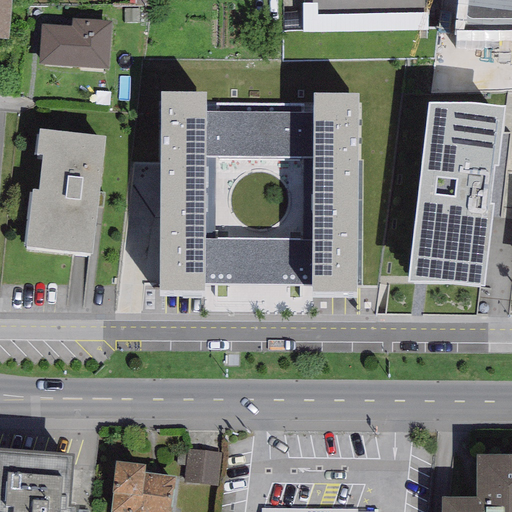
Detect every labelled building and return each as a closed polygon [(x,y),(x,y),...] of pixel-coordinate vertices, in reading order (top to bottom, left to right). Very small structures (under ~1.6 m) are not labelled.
[(12,0),(0,0),(0,41),(8,42),(12,0)] [(426,0),(303,0),(304,34),(427,34),(426,0)] [(511,0),(468,0),(465,30),(511,28),(511,0)] [(112,25),(72,21),(71,31),(43,28),(39,67),(108,74),(112,25)] [(152,199),(212,199),(212,168),(212,106),(214,106),(214,95),(153,95),(152,199)] [(306,167),(306,202),(365,202),(365,97),(305,97),(305,107),(306,107),(306,167)] [(305,107),(214,106),(212,106),(212,168),(306,167),(306,107),(305,107)] [(468,112),(429,113),(407,291),(446,291),(483,295),(493,215),(490,214),(494,175),(498,176),(504,117),(468,112)] [(105,142),(39,134),(36,160),(42,161),(38,196),(32,196),(26,253),(92,260),(105,142)] [(212,199),(152,199),(151,307),(211,308),(212,235),(212,199)] [(365,309),(365,202),(306,202),(306,236),(305,309),(365,309)] [(306,236),(212,235),(211,308),(305,309),(306,236)] [(222,453),(187,450),(184,483),(219,487),(222,453)] [(511,511),(511,455),(477,456),(477,497),(440,497),(440,511),(511,511)] [(72,511),(77,463),(0,456),(0,511),(72,511)] [(144,469),(115,467),(111,511),(171,511),(174,479),(144,476),(144,469)]
